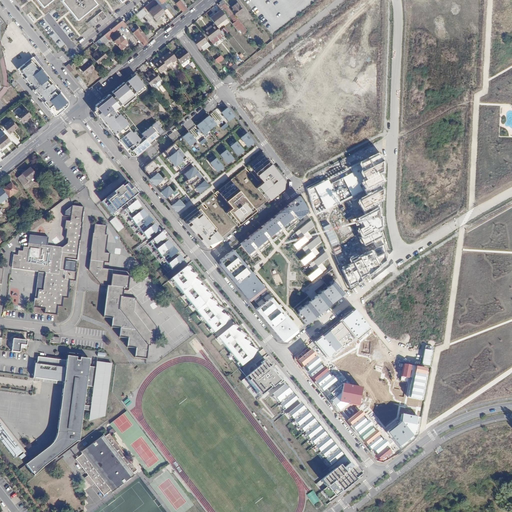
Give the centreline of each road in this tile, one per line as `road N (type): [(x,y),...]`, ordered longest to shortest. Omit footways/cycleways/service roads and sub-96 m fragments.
road 1 (residential): [(404,256),(390,221),(393,139),(296,186)]
road 2 (residential): [(282,354),(404,256)]
road 3 (residential): [(379,475),(282,354)]
road 4 (residential): [(379,475),(440,429),(511,405)]
road 5 (residential): [(404,256),(511,192)]
road 6 (residential): [(130,169),(225,93)]
road 7 (residential): [(282,354),(204,262)]
